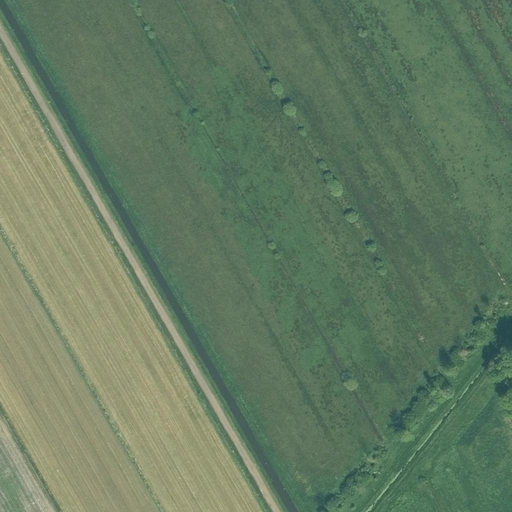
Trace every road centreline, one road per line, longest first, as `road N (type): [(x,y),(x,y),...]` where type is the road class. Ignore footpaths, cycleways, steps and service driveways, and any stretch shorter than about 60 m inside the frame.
road 1 (track): [(280,511),(0,29)]
road 2 (track): [(359,511),(511,324)]
